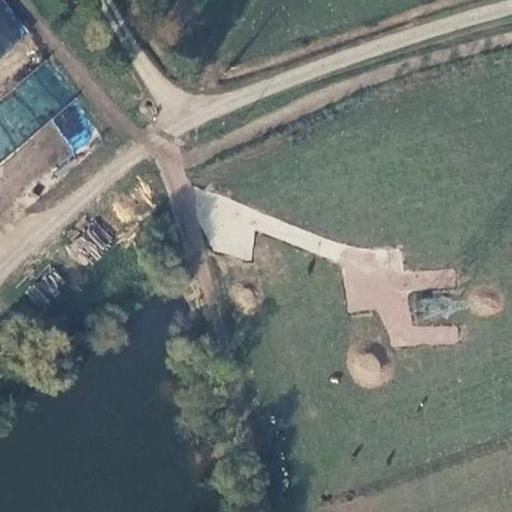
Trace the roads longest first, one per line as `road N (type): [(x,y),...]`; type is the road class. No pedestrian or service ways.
road 1 (unclassified): [(511,7),(395,37),(172,126),(71,201),(0,271)]
road 2 (track): [(172,126),(278,511)]
road 3 (unknown): [(37,0),(107,174)]
